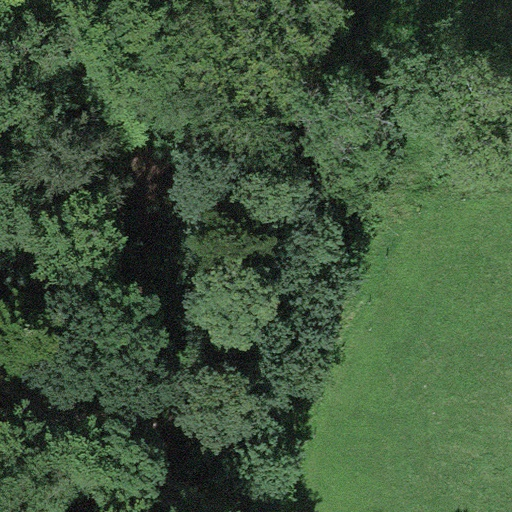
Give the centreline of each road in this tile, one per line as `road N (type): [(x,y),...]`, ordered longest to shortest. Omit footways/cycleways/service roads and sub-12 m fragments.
road 1 (track): [(273,511),(333,289),(395,194),(511,118)]
road 2 (track): [(0,377),(193,511)]
